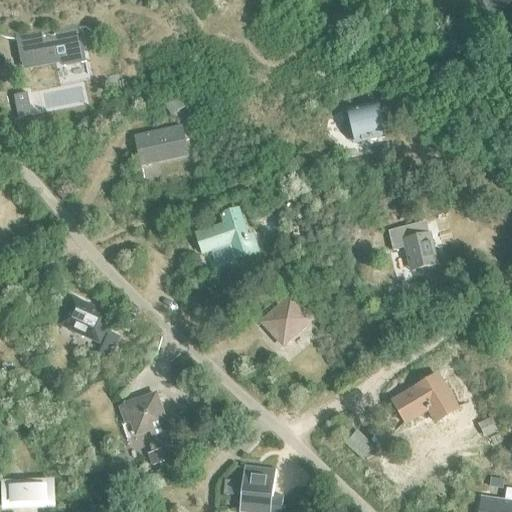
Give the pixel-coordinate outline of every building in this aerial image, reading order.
[(511,0),(493,0),(501,11),(511,3),(511,0)] [(44,32),(15,37),(21,64),(22,64),(23,72),(60,65),(61,68),(85,64),(78,29),(45,35),(44,32)] [(18,119),(31,117),(27,95),(14,98),(18,119)] [(163,106),(170,118),(185,109),(177,97),(163,106)] [(376,105),(346,112),(354,146),(384,138),(376,105)] [(134,139),(141,168),(188,157),(181,128),(134,139)] [(196,236),(203,255),(231,246),(236,260),(247,256),(252,254),(252,253),(257,251),(252,236),(247,237),(238,211),(221,216),(225,226),(196,236)] [(388,233),(393,252),(405,250),(410,273),(437,266),(430,235),(414,239),(411,227),(388,233)] [(262,324),(283,347),(312,321),(285,291),(277,298),(283,305),(262,324)] [(59,326),(99,345),(112,318),(72,299),(59,326)] [(108,333),(102,347),(115,353),(121,339),(108,333)] [(393,403),(406,424),(429,411),(436,423),(457,411),(437,377),(393,403)] [(119,409),(125,424),(131,422),(149,431),(152,438),(168,432),(155,396),(119,409)] [(478,425),(485,439),(499,432),(491,418),(478,425)] [(145,456),(151,470),(165,464),(160,450),(145,456)] [(244,470),(238,511),(281,511),(283,499),(273,497),(275,473),(244,470)] [(489,490),(503,492),(504,481),(490,479),(489,490)] [(224,482),(223,497),(234,498),(235,483),(234,483),(227,482),(224,482)] [(3,484),(4,508),(52,507),(52,483),(3,484)] [(481,499),(479,511),(511,511),(511,491),(507,491),(505,503),(481,499)]
